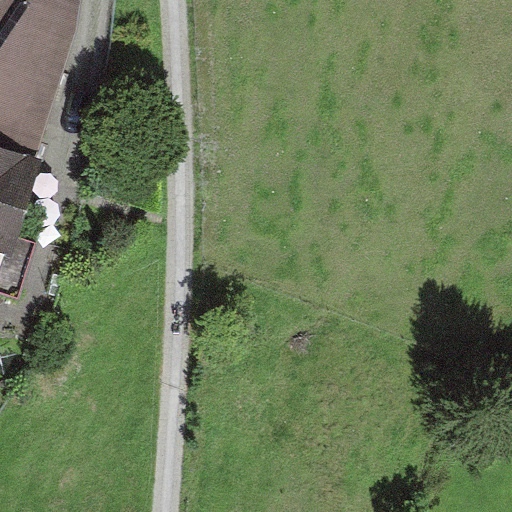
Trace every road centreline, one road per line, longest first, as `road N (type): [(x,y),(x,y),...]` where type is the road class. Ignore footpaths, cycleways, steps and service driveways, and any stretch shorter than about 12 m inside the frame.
road 1 (track): [(174,0),(180,511)]
road 2 (track): [(56,229),(103,0)]
